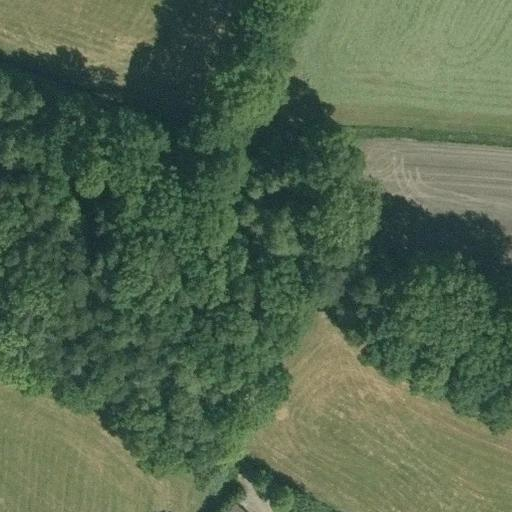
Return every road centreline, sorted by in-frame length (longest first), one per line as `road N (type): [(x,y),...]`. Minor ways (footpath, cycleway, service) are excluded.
road 1 (track): [(0,139),(240,230),(320,300)]
road 2 (track): [(320,300),(238,386),(221,434),(253,494)]
